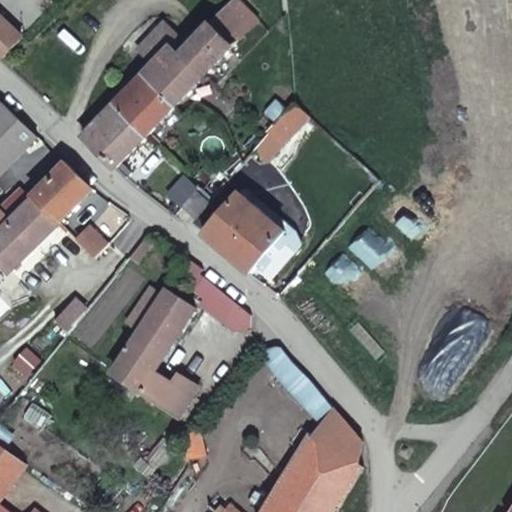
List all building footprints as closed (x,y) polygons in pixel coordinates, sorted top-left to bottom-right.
[(232,0),(188,46),(173,32),(167,38),(205,75),(259,19),(239,0),(232,0)] [(0,55),(3,58),(24,35),(0,13),(0,55)] [(167,38),(173,32),(165,24),(140,49),(148,57),(167,38)] [(205,75),(167,38),(148,57),(154,62),(143,73),(176,105),(205,75)] [(146,136),(176,105),(143,73),(112,105),(146,136)] [(296,103),(294,81),(276,82),(276,87),(267,99),(254,121),(250,129),(256,139),(264,146),(272,136),(269,133),(296,103)] [(0,108),(0,232),(11,222),(0,211),(0,175),(40,135),(6,102),(0,108)] [(264,146),(255,148),(269,161),(310,117),(296,103),(269,133),(272,136),(264,146)] [(146,136),(112,105),(83,135),(117,167),(146,136)] [(230,135),(241,164),(254,150),(236,129),(230,135)] [(200,187),(214,199),(233,178),(211,159),(193,180),(200,187)] [(34,197),(61,221),(93,189),(68,163),(34,197)] [(198,215),(214,199),(200,187),(184,204),(198,215)] [(204,234),(250,272),(286,229),(265,212),(269,207),(260,200),(257,205),(239,191),(204,234)] [(0,232),(0,264),(11,274),(61,221),(34,197),(11,222),(0,232)] [(330,239),(347,220),(333,208),(316,227),(330,239)] [(97,225),(83,240),(94,250),(103,258),(115,241),(97,225)] [(243,306),(218,285),(205,302),(216,310),(211,316),(234,334),(259,332),(256,319),(243,306)] [(117,375),(177,426),(199,399),(182,384),(176,391),(159,377),(205,319),(169,291),(158,309),(144,299),(129,323),(143,333),(117,375)] [(60,318),(74,328),(91,306),(78,296),(60,318)] [(284,348),(261,348),(277,368),(300,368),(284,348)] [(303,372),(280,372),(324,424),(334,409),(303,372)] [(316,437),(357,462),(363,441),(334,409),(324,424),(316,437)] [(337,511),(365,467),(357,462),(316,437),(312,435),(266,511),(337,511)] [(195,442),(178,444),(181,478),(198,471),(195,442)] [(0,499),(26,465),(0,445),(0,499)]
